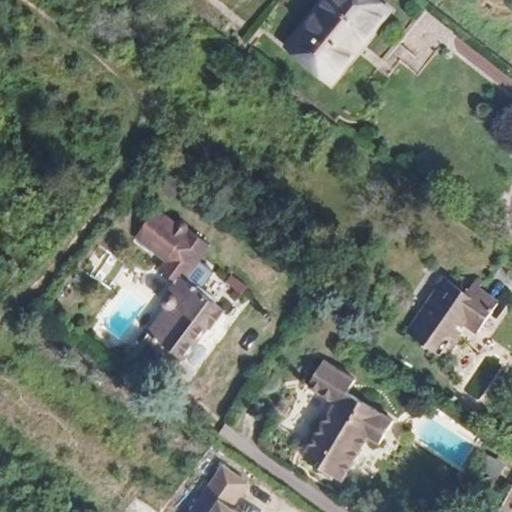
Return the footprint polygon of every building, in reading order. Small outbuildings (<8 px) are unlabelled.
[(329,81),(386,9),(374,0),(320,0),(285,47),(329,81)] [(173,220),(155,206),(135,233),(166,256),(158,266),(176,279),(167,290),(176,298),(145,338),(161,351),(169,342),(181,351),(204,322),(208,326),(223,306),(193,281),(194,278),(195,275),(195,272),(193,269),(191,267),(190,266),(210,242),(189,226),(186,230),(190,224),(178,215),(173,220)] [(203,285),(218,297),(229,285),(213,272),(203,285)] [(453,285),(436,273),(399,326),(434,351),(451,328),(447,324),(454,316),(468,326),(487,299),(467,285),(470,281),(460,274),(453,285)] [(346,387),(354,376),(323,353),(306,381),(337,403),(325,420),(323,418),(305,443),(319,454),(315,459),(339,474),(367,433),(377,440),(391,420),(346,387)] [(252,487),(225,467),(192,510),(194,511),(236,511),(235,511),(252,487)]
